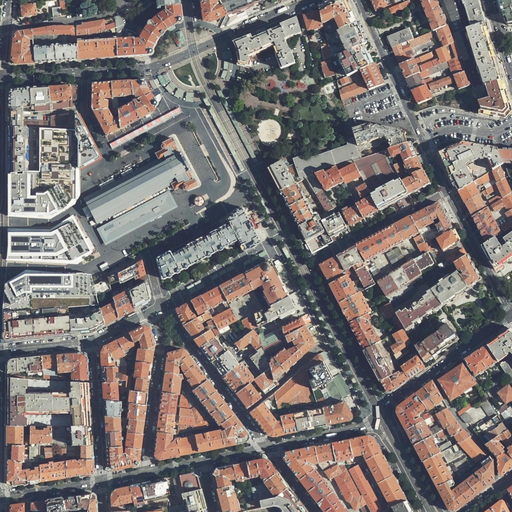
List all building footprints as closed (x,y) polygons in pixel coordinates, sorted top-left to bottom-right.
[(219,0),(204,0),(201,1),(202,11),(202,15),(203,20),(204,21),(207,21),(209,22),(227,14),(219,0)] [(332,0),(319,6),(322,15),(321,15),(326,36),(357,22),(351,9),(347,0),(332,0)] [(372,0),(374,5),(377,11),(384,8),(385,10),(386,10),(395,6),(393,3),(391,4),(389,0),(372,0)] [(409,0),(404,2),(395,6),(386,10),(387,11),(391,10),(392,13),(400,10),(400,11),(402,10),(403,8),(414,4),(414,3),(415,3),(414,0),(409,0)] [(421,0),(427,13),(441,7),(438,0),(421,0)] [(441,0),(455,35),(460,32),(466,30),(458,0),(441,0)] [(479,3),(478,0),(463,0),(464,4),(465,4),(473,27),(485,22),(479,3)] [(511,0),(498,0),(503,13),(505,21),(507,24),(509,26),(511,25),(511,0)] [(36,4),(21,6),(23,18),(37,15),(36,4)] [(182,20),(180,4),(166,6),(165,8),(166,11),(165,12),(164,11),(163,11),(157,16),(165,28),(166,30),(168,28),(170,27),(173,25),(177,23),(179,23),(180,22),(181,21),(182,20)] [(441,7),(427,13),(434,32),(435,31),(438,30),(448,26),(441,7)] [(53,17),(61,16),(60,9),(53,10),(53,17)] [(323,27),(318,12),(313,13),(313,12),(311,13),(308,14),(308,15),(304,16),(308,30),(313,29),(313,30),(323,27)] [(165,30),(166,30),(165,28),(157,16),(151,21),(149,21),(148,21),(147,23),(147,24),(147,25),(144,29),(159,38),(160,36),(162,36),(163,34),(164,33),(164,32),(165,30)] [(116,33),(114,17),(112,18),(106,20),(103,20),(99,21),(90,23),(92,36),(101,33),(101,37),(117,37),(116,33)] [(239,62),(240,65),(241,65),(251,67),(251,63),(248,57),(273,46),(276,55),(275,56),(281,69),(287,67),(295,64),(290,51),(289,51),(284,39),(301,33),(296,18),(288,21),(280,25),(281,27),(269,32),(265,33),(264,29),(240,39),(232,43),(234,46),(236,50),(238,54),(239,58),(239,62)] [(357,22),(326,36),(332,59),(363,45),(367,43),(366,41),(357,22)] [(495,52),(485,22),(473,27),(467,29),(475,57),(476,57),(484,86),(503,80),(495,52)] [(78,35),(78,37),(86,37),(92,36),(90,23),(77,25),(77,27),(78,35)] [(154,45),(159,38),(144,29),(132,24),(127,27),(141,36),(139,38),(140,39),(139,40),(138,39),(134,39),(134,38),(117,39),(117,57),(128,56),(145,55),(149,55),(151,54),(153,52),(152,49),(154,45)] [(32,36),(52,35),(78,35),(77,27),(61,26),(54,26),(32,29),(32,36)] [(445,48),(455,43),(448,26),(438,30),(439,33),(438,34),(439,36),(441,42),(443,41),(445,48)] [(24,63),(34,63),(32,36),(32,29),(18,32),(14,37),(11,60),(16,64),(24,63)] [(391,41),(394,48),(409,42),(414,40),(410,29),(389,38),(391,41)] [(434,32),(414,40),(409,42),(412,49),(433,39),(437,37),(435,31),(434,32)] [(462,57),(464,62),(469,60),(460,32),(455,35),(457,42),(462,57)] [(45,62),(54,61),(52,35),(32,36),(34,63),(45,62)] [(66,60),(76,60),(75,44),(78,44),(78,37),(78,35),(52,35),(54,61),(66,60)] [(88,59),(102,58),(102,40),(87,42),(86,37),(78,37),(78,44),(75,44),(76,60),(88,59)] [(109,58),(117,57),(117,39),(102,40),(102,58),(109,58)] [(397,57),(401,66),(414,61),(412,58),(416,57),(415,56),(414,53),(412,49),(409,42),(394,48),(397,57)] [(422,73),(448,63),(450,62),(453,60),(452,58),(453,58),(451,52),(450,52),(448,49),(452,47),(454,48),(458,58),(459,58),(462,57),(457,42),(455,43),(445,48),(437,51),(441,61),(440,61),(438,60),(421,68),(418,67),(421,71),(422,73)] [(331,58),(327,44),(324,45),(324,46),(321,47),(323,52),(321,53),(323,59),(326,58),(326,59),(331,58)] [(361,70),(372,65),(367,55),(363,45),(332,59),(337,80),(357,71),(359,71),(361,70)] [(433,53),(416,60),(417,64),(435,57),(433,53)] [(450,62),(454,76),(464,72),(459,58),(458,58),(453,60),(450,62)] [(321,62),(327,82),(336,80),(334,75),(335,75),(331,62),(332,62),(331,59),(321,62)] [(404,73),(407,79),(422,73),(421,71),(418,67),(417,64),(416,60),(414,61),(401,66),(404,73)] [(409,86),(412,91),(434,83),(432,79),(429,79),(423,82),(422,81),(421,79),(450,68),(448,63),(422,73),(407,79),(409,86)] [(337,80),(338,86),(349,82),(351,86),(339,90),(341,100),(385,83),(380,73),(376,64),(372,65),(361,70),(367,86),(365,87),(358,73),(357,71),(337,80)] [(415,98),(418,105),(433,99),(428,87),(430,86),(432,90),(454,83),(453,79),(453,78),(455,77),(459,90),(472,86),(470,81),(468,82),(466,77),(469,76),(467,71),(464,72),(454,76),(453,77),(447,79),(434,83),(412,91),(415,98)] [(158,77),(162,83),(170,79),(167,72),(158,77)] [(131,80),(132,94),(132,95),(133,95),(136,100),(138,100),(149,93),(158,87),(155,83),(153,79),(145,79),(139,80),(131,80)] [(110,82),(112,97),(122,96),(132,94),(131,80),(121,81),(110,82)] [(510,104),(503,80),(484,86),(474,89),(481,109),(480,110),(479,112),(488,114),(500,117),(503,117),(506,116),(507,115),(509,112),(510,111),(510,109),(510,104)] [(91,110),(106,109),(107,101),(105,99),(103,99),(103,97),(107,97),(112,97),(110,82),(101,82),(91,83),(91,109),(91,110)] [(339,90),(351,86),(349,82),(338,86),(339,90)] [(58,86),(48,86),(49,103),(60,102),(60,101),(64,100),(64,99),(70,99),(69,86),(68,85),(58,86)] [(38,87),(29,88),(29,103),(29,104),(34,104),(49,103),(48,86),(38,87)] [(158,87),(149,93),(154,98),(161,92),(158,87)] [(7,93),(7,109),(22,107),(22,105),(20,103),(20,101),(21,101),(21,103),(23,103),(29,103),(29,88),(15,89),(11,89),(7,93)] [(138,103),(144,115),(152,110),(157,101),(154,98),(149,93),(138,100),(138,103)] [(50,110),(70,107),(70,105),(70,99),(64,99),(64,100),(60,101),(60,102),(49,103),(50,110)] [(131,100),(132,102),(133,120),(140,117),(144,115),(138,103),(136,103),(134,100),(131,100)] [(117,109),(117,114),(118,117),(119,128),(127,124),(133,120),(132,102),(117,109)] [(50,110),(49,103),(34,104),(34,112),(48,110),(50,110)] [(7,112),(7,127),(23,127),(23,114),(22,114),(22,110),(22,107),(7,109),(7,112)] [(113,120),(106,109),(91,110),(98,123),(99,124),(105,136),(119,128),(118,117),(113,120)] [(78,139),(77,165),(79,169),(99,157),(95,150),(91,142),(85,131),(83,127),(75,111),(74,111),(74,130),(78,139)] [(24,120),(24,127),(26,128),(38,128),(70,130),(70,112),(50,116),(50,121),(24,120)] [(353,130),(356,139),(362,158),(374,154),(365,126),(363,126),(359,127),(353,130)] [(369,128),(365,126),(374,154),(385,150),(393,147),(388,130),(373,127),(369,128)] [(8,173),(26,172),(26,128),(24,127),(23,127),(7,127),(8,146),(8,173)] [(26,172),(8,173),(8,193),(8,209),(8,210),(8,216),(20,217),(38,218),(46,218),(58,212),(61,211),(64,209),(68,208),(71,206),(74,205),(74,181),(74,166),(77,165),(78,139),(74,130),(70,130),(38,128),(38,171),(31,172),(26,172)] [(396,132),(388,130),(393,147),(408,143),(404,133),(396,132)] [(158,158),(172,185),(174,190),(181,186),(182,188),(186,188),(186,190),(196,184),(189,170),(190,169),(185,160),(181,151),(180,151),(172,137),(162,142),(162,144),(161,144),(161,145),(161,146),(162,149),(155,153),(158,158)] [(296,164),(303,180),(306,178),(315,174),(317,173),(322,171),(333,168),(336,166),(353,161),(362,158),(356,139),(347,141),(349,147),(305,161),(303,156),(294,159),(296,164)] [(412,144),(411,142),(408,143),(393,147),(385,150),(391,160),(401,155),(402,156),(403,155),(404,157),(403,157),(405,162),(417,156),(412,144)] [(457,186),(459,191),(479,179),(504,163),(498,149),(494,150),(478,147),(463,143),(441,153),(446,165),(457,186)] [(511,150),(498,149),(504,163),(511,184),(511,150)] [(395,202),(409,194),(402,181),(401,179),(400,178),(394,167),(391,160),(385,150),(374,154),(362,158),(353,161),(354,163),(361,176),(365,184),(370,192),(372,196),(379,210),(394,203),(395,202)] [(303,180),(296,164),(286,167),(279,154),(266,162),(274,179),(281,191),(297,183),(303,180)] [(420,163),(417,156),(405,162),(394,167),(400,178),(402,177),(409,174),(410,174),(411,175),(416,173),(423,169),(420,163)] [(158,158),(82,198),(89,212),(96,225),(172,185),(158,158)] [(344,182),(346,185),(361,176),(354,163),(339,171),(344,182)] [(326,191),(344,182),(339,171),(336,166),(333,168),(335,171),(325,176),(322,171),(317,173),(326,191)] [(430,183),(423,169),(416,173),(417,174),(411,178),(410,177),(409,177),(402,181),(409,194),(419,189),(430,183)] [(306,178),(316,194),(323,190),(315,174),(306,178)] [(508,185),(505,178),(496,183),(499,187),(502,193),(504,197),(511,192),(511,188),(509,184),(508,185)] [(463,198),(465,202),(479,194),(475,186),(478,184),(479,185),(482,183),(479,179),(459,191),(463,198)] [(285,200),(290,208),(306,199),(297,183),(281,191),(285,200)] [(499,187),(496,183),(483,191),(485,196),(499,187)] [(367,217),(379,210),(372,196),(366,199),(365,197),(368,195),(368,194),(370,192),(365,184),(357,189),(361,197),(362,197),(364,200),(359,203),(356,204),(357,205),(364,218),(367,217)] [(316,194),(327,212),(330,211),(333,209),(330,203),(323,190),(316,194)] [(166,192),(97,228),(103,239),(106,245),(175,208),(166,192)] [(511,192),(504,197),(492,205),(490,206),(494,212),(505,205),(509,211),(511,209),(511,192)] [(492,205),(504,197),(502,193),(489,201),(492,205)] [(469,209),(473,217),(487,208),(483,199),(484,199),(483,198),(482,198),(479,194),(465,202),(469,209)] [(294,216),(300,227),(320,216),(318,213),(316,213),(314,214),(306,199),(290,208),(294,216)] [(440,234),(452,227),(446,216),(439,202),(433,206),(427,209),(433,220),(438,217),(439,219),(438,220),(439,221),(440,221),(441,223),(436,226),(440,234)] [(350,226),(364,218),(357,205),(349,209),(347,207),(342,210),(344,212),(343,213),(350,226)] [(237,239),(243,250),(259,242),(254,232),(240,206),(219,220),(222,225),(224,224),(228,222),(228,224),(237,239)] [(476,223),(480,230),(494,220),(488,207),(487,208),(473,217),(476,223)] [(433,220),(427,209),(419,213),(411,217),(419,230),(422,228),(432,223),(433,224),(435,224),(433,220)] [(501,227),(503,231),(511,225),(511,209),(509,211),(506,213),(511,221),(501,227)] [(327,212),(320,216),(326,228),(331,236),(339,232),(347,228),(339,213),(333,217),(330,211),(327,212)] [(303,233),(306,239),(320,232),(326,228),(320,216),(300,227),(303,233)] [(419,230),(411,217),(409,218),(404,221),(396,225),(404,241),(420,232),(419,230)] [(49,233),(9,233),(7,254),(7,260),(71,261),(92,250),(75,219),(73,221),(69,223),(66,224),(63,226),(60,227),(49,233)] [(483,236),(486,242),(501,232),(494,220),(480,230),(483,236)] [(156,261),(161,277),(162,278),(163,279),(164,279),(177,271),(199,260),(223,247),(237,239),(228,224),(171,254),(170,252),(169,251),(168,251),(156,257),(156,259),(156,261)] [(404,241),(396,225),(389,229),(383,232),(391,248),(404,241)] [(426,243),(431,239),(440,234),(436,226),(435,225),(434,225),(434,227),(435,229),(425,234),(421,235),(426,243)] [(490,262),(495,270),(503,264),(511,257),(511,225),(503,231),(501,232),(486,242),(481,245),(490,262)] [(320,232),(327,245),(330,243),(333,241),(333,240),(331,236),(326,228),(320,232)] [(457,235),(453,229),(446,233),(445,232),(443,233),(444,234),(441,236),(441,235),(437,237),(438,238),(437,238),(444,251),(460,241),(457,235)] [(313,252),(327,245),(320,232),(306,239),(308,242),(313,252)] [(391,248),(383,232),(370,239),(357,246),(366,261),(379,254),(391,248)] [(414,238),(423,255),(429,252),(430,251),(426,243),(421,235),(420,233),(418,234),(419,236),(414,238)] [(327,246),(327,245),(313,252),(308,242),(306,239),(305,240),(313,254),(314,254),(327,246)] [(430,251),(434,258),(437,256),(434,251),(433,251),(431,248),(435,246),(433,245),(432,243),(433,242),(431,239),(426,243),(430,251)] [(366,261),(357,246),(347,251),(337,256),(345,270),(345,271),(348,275),(351,274),(356,271),(366,266),(368,265),(366,262),(366,261)] [(392,250),(400,265),(406,261),(399,247),(392,250)] [(441,271),(455,262),(467,255),(463,248),(437,264),(441,271)] [(413,288),(409,282),(401,268),(400,265),(392,250),(390,250),(391,252),(387,254),(393,264),(394,263),(398,270),(378,282),(390,302),(413,288)] [(420,270),(435,263),(429,252),(423,255),(414,259),(420,270)] [(469,287),(479,280),(480,277),(471,262),(467,255),(455,262),(460,270),(463,274),(461,276),(458,272),(454,274),(453,273),(450,275),(449,274),(430,288),(431,289),(443,305),(456,297),(457,298),(461,295),(460,294),(469,287)] [(124,268),(141,261),(139,256),(122,262),(124,268)] [(345,270),(337,256),(320,265),(328,280),(330,284),(348,275),(345,271),(343,273),(342,272),(345,270)] [(409,282),(422,274),(420,270),(414,259),(401,268),(409,282)] [(277,276),(270,263),(267,261),(244,274),(252,289),(253,292),(262,309),(288,296),(280,282),(279,282),(278,282),(276,278),(276,277),(277,276)] [(368,265),(376,279),(382,276),(380,273),(380,272),(375,262),(370,264),(368,261),(366,262),(368,265)] [(348,275),(330,284),(335,294),(340,303),(361,292),(376,284),(366,266),(356,271),(363,282),(354,287),(354,286),(358,284),(356,280),(352,282),(349,276),(351,275),(351,274),(348,275)] [(31,296),(96,296),(91,275),(47,272),(26,270),(4,286),(4,295),(2,312),(11,304),(22,296),(31,296)] [(149,295),(144,274),(127,284),(128,289),(133,308),(137,306),(147,300),(149,295)] [(252,289),(244,274),(238,277),(232,280),(225,283),(219,286),(227,302),(238,297),(239,300),(229,305),(237,320),(238,322),(241,320),(250,316),(262,309),(253,292),(243,297),(242,294),(252,289)] [(217,326),(219,330),(237,320),(229,305),(227,302),(219,286),(213,290),(200,296),(207,309),(209,312),(217,326)] [(419,291),(416,286),(413,288),(390,302),(394,309),(401,304),(401,305),(415,296),(414,294),(419,291)] [(121,314),(133,308),(128,289),(112,297),(113,301),(117,317),(121,314)] [(439,308),(443,305),(431,289),(422,295),(423,297),(422,298),(424,300),(418,304),(417,303),(416,303),(415,303),(414,304),(414,305),(414,306),(412,308),(413,309),(410,312),(409,310),(407,311),(406,309),(401,313),(400,311),(396,314),(406,329),(407,331),(414,326),(412,323),(419,319),(420,319),(427,314),(426,313),(433,308),(435,311),(439,308)] [(361,292),(340,303),(345,313),(350,323),(368,314),(371,312),(364,299),(365,298),(365,297),(364,297),(361,292)] [(11,304),(2,312),(33,310),(31,296),(22,296),(11,304)] [(207,309),(200,296),(198,297),(188,303),(191,309),(195,316),(207,309)] [(282,321),(296,314),(296,312),(291,301),(288,296),(262,309),(250,316),(256,328),(257,330),(259,329),(258,328),(279,317),(282,321)] [(113,301),(100,309),(103,324),(110,320),(117,317),(113,301)] [(406,329),(396,314),(394,309),(390,302),(379,308),(382,312),(384,311),(388,318),(392,316),(394,320),(393,320),(395,324),(396,324),(398,327),(387,333),(389,337),(393,334),(394,335),(404,330),(406,329)] [(188,310),(185,304),(176,309),(177,314),(179,318),(183,325),(194,320),(188,310)] [(100,309),(99,305),(67,307),(69,333),(86,332),(88,332),(103,324),(100,309)] [(33,310),(2,312),(4,332),(4,333),(4,334),(3,335),(4,336),(3,336),(4,337),(4,338),(5,338),(5,339),(9,339),(10,338),(11,337),(11,339),(12,339),(52,335),(69,333),(67,307),(33,310)] [(210,330),(213,329),(217,326),(209,312),(199,317),(199,318),(202,323),(206,321),(209,326),(206,328),(208,331),(210,330)] [(360,341),(365,350),(381,342),(378,337),(376,334),(376,335),(368,320),(371,318),(368,314),(350,323),(360,341)] [(256,328),(250,316),(241,320),(248,333),(256,328)] [(194,320),(183,325),(186,328),(192,337),(194,339),(206,332),(202,325),(200,325),(197,319),(199,318),(199,317),(194,320)] [(285,335),(304,325),(301,321),(300,318),(281,328),(285,335)] [(441,331),(427,340),(420,345),(419,344),(416,346),(425,362),(435,355),(450,345),(459,338),(448,324),(440,329),(441,331)] [(292,343),(302,355),(314,344),(308,334),(304,325),(285,335),(290,344),(292,343)] [(141,348),(153,350),(154,346),(151,336),(149,329),(144,326),(130,333),(137,348),(139,348),(140,340),(142,340),(141,348)] [(221,334),(220,332),(219,330),(217,326),(213,329),(218,336),(221,334)] [(236,327),(229,330),(222,333),(232,346),(234,344),(243,337),(238,327),(236,327)] [(257,330),(256,328),(248,333),(243,337),(234,344),(239,349),(248,342),(249,342),(250,342),(257,350),(249,356),(255,365),(268,357),(267,354),(265,355),(259,335),(257,330)] [(261,334),(259,335),(265,355),(267,354),(290,344),(285,335),(281,328),(263,337),(262,335),(262,334),(261,334)] [(410,336),(407,331),(406,329),(404,330),(394,335),(397,342),(395,344),(395,345),(394,346),(392,343),(393,343),(390,337),(386,339),(397,360),(411,351),(409,349),(401,354),(399,350),(409,344),(411,343),(408,337),(410,336)] [(206,332),(194,339),(195,340),(200,347),(215,337),(210,330),(208,331),(206,332)] [(511,382),(511,381),(511,331),(508,331),(503,335),(487,345),(497,360),(510,351),(511,353),(511,370),(506,361),(500,365),(505,371),(511,382)] [(137,348),(130,333),(124,337),(117,340),(125,354),(127,358),(131,355),(137,348)] [(215,337),(200,347),(206,355),(211,362),(228,349),(227,348),(225,349),(216,338),(219,337),(218,336),(215,337)] [(373,367),(382,383),(403,370),(400,366),(397,360),(386,339),(381,342),(365,350),(372,364),(373,367)] [(125,354),(117,340),(112,343),(106,346),(117,366),(122,366),(127,366),(122,356),(125,354)] [(273,357),(284,371),(293,363),(302,355),(292,343),(293,347),(290,348),(290,347),(288,348),(289,349),(285,351),(284,348),(273,357)] [(465,360),(476,376),(498,361),(497,360),(487,345),(476,353),(465,360)] [(117,366),(106,346),(104,347),(101,351),(102,360),(102,367),(116,366),(117,366)] [(136,361),(151,363),(152,357),(153,350),(141,348),(139,348),(137,350),(136,361)] [(183,372),(194,363),(183,349),(175,351),(168,353),(165,372),(178,374),(179,369),(181,369),(183,372)] [(228,349),(211,362),(217,369),(222,377),(239,364),(228,349)] [(317,354),(303,367),(305,369),(307,368),(323,361),(332,357),(330,354),(326,352),(323,351),(317,354)] [(81,352),(71,353),(72,369),(72,372),(71,372),(71,379),(87,379),(86,357),(84,355),(81,352)] [(72,369),(71,353),(63,353),(56,354),(57,368),(57,370),(72,369)] [(57,368),(56,354),(51,354),(41,355),(42,369),(57,368)] [(42,369),(41,355),(32,356),(17,358),(11,358),(7,362),(7,372),(26,370),(26,372),(42,370),(42,369)] [(403,370),(409,380),(418,374),(425,368),(418,355),(400,366),(403,370)] [(261,374),(270,367),(269,361),(268,357),(255,365),(261,374)] [(270,367),(275,386),(278,384),(274,379),(277,376),(284,371),(273,357),(269,361),(270,367)] [(333,379),(341,375),(336,366),(332,357),(323,361),(333,379)] [(136,377),(149,379),(150,371),(151,363),(136,361),(134,377),(136,377)] [(333,379),(323,361),(307,368),(312,376),(308,378),(310,383),(318,402),(320,402),(326,400),(323,395),(324,395),(319,386),(318,387),(317,383),(325,380),(326,382),(325,386),(331,399),(341,398),(351,394),(341,375),(333,379)] [(194,389),(206,380),(200,371),(194,363),(183,372),(189,379),(188,380),(194,389)] [(229,386),(235,393),(248,384),(250,383),(251,382),(252,381),(253,381),(250,378),(251,377),(251,376),(245,369),(244,368),(240,363),(239,364),(222,377),(229,386)] [(476,384),(463,364),(451,372),(438,380),(451,401),(476,384)] [(116,366),(102,367),(103,374),(103,382),(116,381),(125,380),(126,376),(127,366),(122,366),(121,379),(118,379),(118,376),(120,376),(120,374),(117,374),(116,366)] [(258,388),(264,394),(275,386),(270,367),(261,374),(253,381),(258,388)] [(303,367),(274,393),(278,409),(283,405),(283,407),(313,400),(307,384),(310,383),(308,378),(305,369),(303,367)] [(403,370),(382,383),(387,392),(390,393),(395,390),(409,380),(403,370)] [(178,374),(165,372),(164,382),(162,392),(177,395),(179,395),(180,379),(183,378),(182,374),(178,374)] [(71,425),(91,425),(89,403),(87,382),(68,381),(7,377),(7,400),(7,425),(22,425),(29,425),(51,425),(71,425)] [(135,390),(147,392),(148,386),(149,379),(136,377),(135,390)] [(187,395),(188,394),(193,391),(193,390),(184,379),(183,380),(187,395)] [(221,424),(233,415),(228,408),(220,398),(212,387),(206,380),(194,389),(193,390),(193,391),(219,425),(221,424)] [(116,381),(103,382),(104,392),(104,399),(117,401),(116,381)] [(428,411),(443,400),(433,382),(424,388),(416,394),(426,409),(428,411)] [(246,408),(258,399),(258,397),(248,384),(235,393),(241,401),(246,408)] [(499,408),(503,412),(509,407),(507,404),(511,399),(511,388),(508,384),(498,393),(505,403),(499,408)] [(129,401),(146,404),(146,399),(147,392),(135,390),(130,390),(130,389),(129,390),(128,401),(129,401)] [(177,395),(162,392),(161,403),(160,414),(174,415),(177,395)] [(278,409),(274,393),(250,412),(262,428),(267,434),(273,436),(284,434),(280,416),(278,409)] [(193,417),(197,430),(213,426),(188,394),(187,395),(187,397),(193,417)] [(426,409),(416,394),(399,407),(398,413),(399,416),(407,430),(423,421),(421,418),(419,418),(415,420),(414,418),(426,409)] [(180,416),(193,417),(187,397),(181,395),(179,409),(180,409),(180,416)] [(343,401),(341,398),(331,399),(326,400),(320,402),(325,425),(349,420),(351,418),(351,417),(351,415),(347,407),(344,401),(343,401)] [(117,401),(104,399),(105,408),(105,415),(119,417),(122,417),(123,418),(124,413),(120,412),(121,402),(122,402),(122,401),(117,401)] [(491,419),(498,416),(487,400),(481,404),(491,419)] [(129,418),(144,420),(145,413),(146,404),(129,401),(127,418),(129,418)] [(310,428),(325,425),(320,402),(318,402),(292,408),(296,431),(310,428)] [(501,414),(506,421),(511,415),(511,404),(509,407),(503,412),(501,414)] [(466,412),(473,409),(470,405),(463,409),(458,413),(460,417),(466,412)] [(280,416),(284,434),(288,433),(296,431),(292,408),(285,409),(286,413),(287,413),(287,414),(280,416)] [(453,416),(447,408),(434,415),(431,417),(429,418),(434,428),(429,431),(432,437),(437,434),(444,430),(447,428),(457,423),(453,416)] [(473,420),(466,412),(460,417),(467,424),(469,424),(473,420)] [(176,434),(197,430),(193,417),(180,416),(174,415),(160,414),(159,422),(157,432),(173,434),(174,434),(176,434)] [(119,417),(105,415),(106,424),(106,432),(120,431),(119,417)] [(249,436),(233,415),(221,424),(224,428),(220,429),(220,430),(224,446),(234,444),(246,441),(249,436)] [(498,416),(491,419),(484,424),(482,421),(478,424),(477,425),(473,428),(471,429),(479,438),(486,445),(499,435),(507,430),(498,416)] [(127,432),(142,433),(143,427),(144,420),(129,418),(127,432)] [(411,438),(415,446),(432,437),(429,431),(434,428),(429,418),(425,420),(423,421),(407,430),(411,438)] [(460,428),(457,423),(447,428),(453,436),(455,435),(459,443),(471,437),(464,431),(460,428)] [(7,435),(7,445),(12,445),(22,445),(22,425),(7,425),(7,435)] [(39,445),(51,445),(51,437),(51,432),(51,425),(29,425),(29,436),(29,445),(29,457),(29,459),(23,459),(23,465),(24,466),(31,466),(31,461),(39,461),(39,445)] [(91,425),(71,425),(72,432),(72,438),(73,444),(92,444),(91,435),(91,425)] [(212,448),(224,446),(220,430),(195,435),(198,451),(212,448)] [(444,430),(437,434),(439,438),(446,435),(444,430)] [(511,437),(511,436),(507,430),(499,435),(502,440),(501,441),(504,442),(509,450),(511,446),(511,437)] [(107,440),(107,447),(121,446),(120,433),(121,432),(121,431),(120,431),(106,432),(107,440)] [(126,447),(140,449),(141,442),(142,433),(127,432),(125,447),(126,447)] [(173,434),(157,432),(154,455),(159,459),(168,458),(180,455),(177,438),(176,434),(174,434),(175,439),(172,442),(171,441),(173,438),(173,434)] [(177,438),(180,455),(188,453),(198,451),(195,435),(195,434),(191,435),(181,437),(177,438)] [(502,440),(499,435),(486,445),(493,452),(498,457),(504,453),(503,450),(505,449),(500,442),(501,441),(502,440)] [(362,437),(351,440),(357,462),(358,465),(365,462),(366,461),(382,452),(375,439),(368,436),(362,437)] [(73,444),(72,438),(51,437),(51,445),(51,448),(56,448),(66,448),(66,444),(73,444)] [(420,454),(424,462),(453,447),(450,441),(440,446),(441,447),(439,448),(432,437),(415,446),(420,454)] [(437,488),(453,480),(458,477),(487,454),(479,446),(471,437),(459,443),(453,447),(424,462),(430,473),(437,488)] [(342,442),(333,443),(338,465),(342,473),(346,471),(347,471),(345,468),(345,460),(348,459),(349,464),(357,462),(351,440),(342,442)] [(330,480),(342,473),(338,465),(333,443),(325,445),(316,447),(318,462),(318,465),(329,480),(330,480)] [(73,444),(66,444),(66,448),(65,457),(76,456),(79,460),(93,458),(93,452),(92,444),(73,444)] [(22,445),(12,445),(12,452),(12,459),(23,459),(23,452),(23,445),(22,445)] [(123,467),(123,454),(121,454),(121,446),(107,447),(108,465),(113,469),(119,468),(123,467)] [(123,454),(123,467),(129,466),(133,465),(138,460),(140,449),(126,447),(124,454),(123,454)] [(285,459),(301,479),(314,469),(310,464),(318,462),(316,447),(300,450),(287,453),(285,459)] [(65,459),(65,457),(66,448),(56,448),(56,459),(65,459)] [(52,449),(44,449),(46,459),(54,458),(52,449)] [(389,465),(382,452),(366,461),(371,470),(370,470),(371,472),(372,471),(389,503),(388,504),(389,505),(387,506),(386,503),(383,504),(382,508),(360,468),(364,469),(367,467),(365,462),(358,465),(349,470),(363,496),(367,504),(371,511),(381,511),(390,508),(393,507),(407,500),(401,488),(389,465)] [(509,471),(511,468),(511,458),(508,453),(506,455),(504,453),(498,457),(498,458),(499,475),(502,476),(509,471)] [(94,468),(93,458),(79,460),(76,456),(65,457),(65,459),(65,461),(65,477),(80,475),(89,473),(94,468)] [(493,461),(490,457),(482,463),(485,467),(481,470),(478,466),(473,470),(476,474),(467,481),(477,495),(486,488),(494,482),(493,461)] [(12,485),(27,483),(26,469),(23,469),(23,470),(21,470),(20,469),(18,471),(18,470),(20,468),(20,466),(21,466),(20,463),(23,465),(23,459),(12,459),(7,459),(7,473),(6,481),(12,485)] [(262,459),(246,462),(249,478),(257,477),(258,475),(258,474),(260,475),(259,477),(263,482),(276,472),(268,460),(265,459),(262,459)] [(53,479),(65,477),(65,461),(56,462),(39,465),(39,467),(39,481),(53,479)] [(240,463),(233,465),(235,478),(236,481),(249,478),(246,462),(240,463)] [(212,473),(216,488),(231,485),(230,481),(228,482),(228,478),(229,478),(229,479),(230,479),(235,478),(233,465),(215,468),(214,471),(212,473)] [(36,481),(39,481),(39,467),(34,467),(34,470),(30,470),(30,468),(26,469),(27,483),(36,481)] [(306,486),(310,491),(324,480),(315,468),(314,469),(301,479),(306,486)] [(346,471),(342,473),(330,480),(331,481),(336,479),(348,500),(351,502),(356,510),(361,507),(367,504),(363,496),(361,497),(346,471)] [(282,479),(276,472),(263,482),(257,487),(251,488),(254,500),(274,496),(287,487),(282,479)] [(181,494),(201,489),(197,476),(195,474),(193,473),(173,477),(174,484),(177,499),(182,498),(181,494)] [(168,486),(166,478),(154,481),(140,484),(144,503),(170,498),(168,486)] [(316,498),(319,502),(332,492),(333,492),(324,480),(310,491),(316,498)] [(455,484),(453,480),(437,488),(449,510),(452,510),(455,511),(467,502),(477,495),(467,481),(456,489),(455,488),(454,489),(455,490),(452,492),(450,488),(454,485),(455,484)] [(247,502),(254,500),(251,488),(246,489),(236,483),(235,484),(234,484),(237,500),(246,498),(247,502)] [(135,485),(129,486),(132,501),(133,506),(144,503),(140,484),(135,485)] [(219,502),(222,511),(236,511),(248,510),(247,502),(246,498),(237,500),(234,484),(231,485),(216,488),(219,502)] [(129,486),(121,487),(114,489),(110,494),(111,511),(126,511),(124,505),(119,506),(118,506),(118,503),(132,501),(129,486)] [(247,502),(248,510),(269,505),(270,511),(306,511),(303,507),(292,493),(287,487),(274,496),(254,500),(247,502)] [(190,511),(191,511),(206,508),(203,498),(201,489),(181,494),(182,498),(177,499),(170,500),(170,507),(184,504),(183,498),(186,497),(189,509),(177,511),(190,511)] [(325,511),(347,511),(332,492),(319,502),(325,511)] [(74,495),(63,497),(65,509),(69,508),(71,510),(78,509),(78,507),(81,507),(88,508),(90,493),(74,495)] [(96,511),(96,496),(90,493),(88,508),(86,511),(96,511)] [(49,499),(45,500),(45,510),(46,510),(46,511),(63,511),(64,511),(65,509),(63,497),(59,497),(49,499)] [(38,500),(31,502),(31,509),(45,510),(45,500),(38,500)] [(413,511),(413,510),(407,500),(393,507),(395,511),(392,511),(390,508),(381,511),(413,511)] [(508,511),(504,502),(501,501),(492,508),(486,511),(508,511)] [(6,511),(22,511),(23,503),(10,505),(8,507),(7,509),(6,511)]
